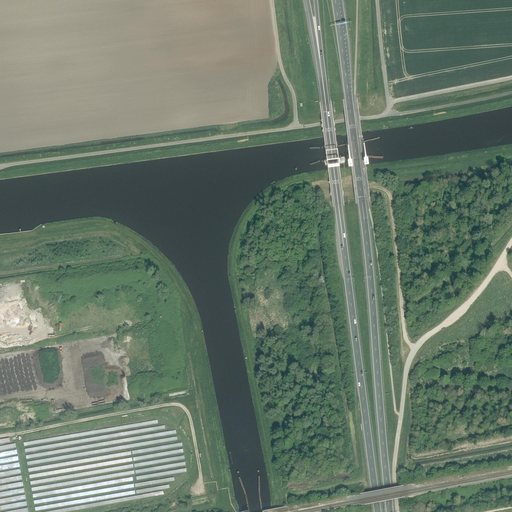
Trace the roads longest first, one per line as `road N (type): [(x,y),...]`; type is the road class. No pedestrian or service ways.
road 1 (trunk): [(389,511),(335,0)]
road 2 (trunk): [(322,81),(377,511)]
road 3 (unclassified): [(0,165),(389,115)]
road 4 (unclassified): [(397,511),(393,465),(409,358),(477,292),(511,240)]
road 5 (track): [(0,273),(130,248),(102,232),(0,248)]
road 6 (track): [(511,223),(404,309),(402,328),(416,346)]
road 7 (unclassified): [(389,115),(511,92)]
